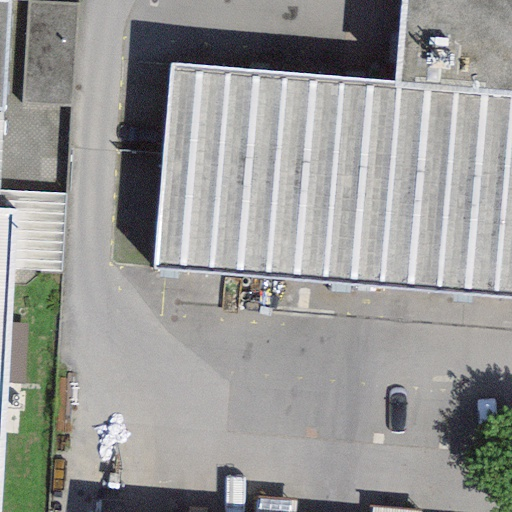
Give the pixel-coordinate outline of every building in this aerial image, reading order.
[(8,0),(0,0),(0,111),(3,112),(8,0)] [(511,0),(400,0),(394,82),(170,64),(153,269),(511,297),(511,0)] [(77,5),(28,2),(22,104),(71,107),(77,5)] [(0,191),(0,151),(3,112),(0,111),(0,210),(10,211),(6,271),(61,274),(66,195),(0,191)] [(0,210),(0,410),(6,271),(10,211),(0,210)]
